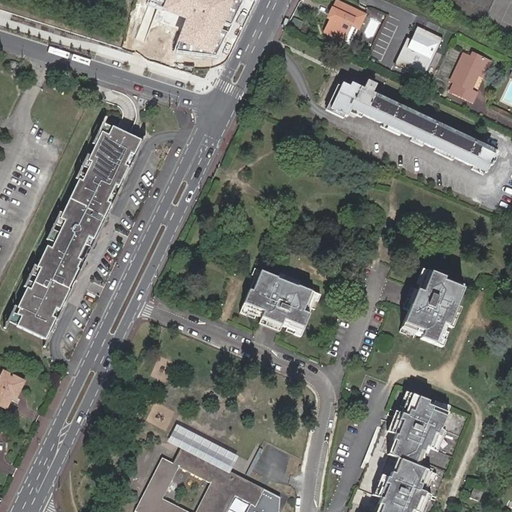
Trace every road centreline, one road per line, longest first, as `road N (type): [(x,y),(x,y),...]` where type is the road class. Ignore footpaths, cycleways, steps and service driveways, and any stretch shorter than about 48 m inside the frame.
road 1 (primary): [(212,108),(17,510)]
road 2 (residential): [(309,511),(330,395),(325,384),(136,303)]
road 3 (primary): [(34,511),(136,303)]
road 4 (tertiary): [(0,38),(212,108)]
road 5 (primary): [(136,303),(228,114)]
road 6 (primary): [(228,114),(283,0)]
road 7 (primary): [(266,0),(212,108)]
